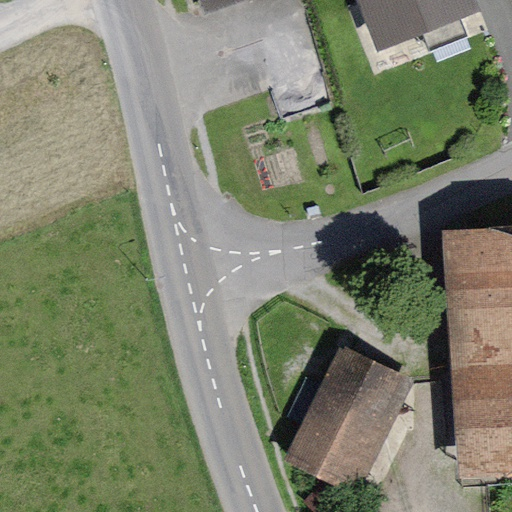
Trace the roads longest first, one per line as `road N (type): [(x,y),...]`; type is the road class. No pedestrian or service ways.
road 1 (unclassified): [(511,167),(333,239),(185,270)]
road 2 (tertiary): [(126,0),(185,270)]
road 3 (tertiary): [(185,270),(260,511)]
